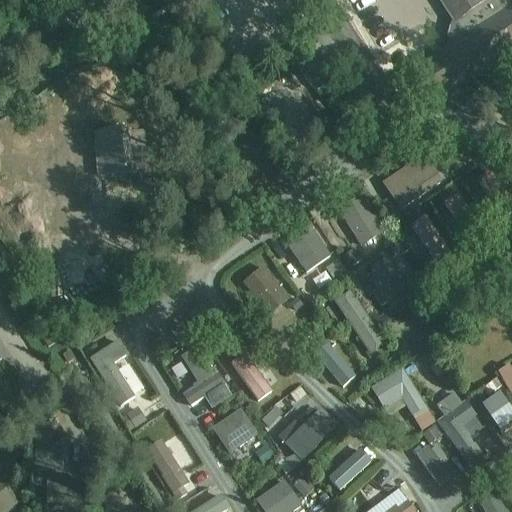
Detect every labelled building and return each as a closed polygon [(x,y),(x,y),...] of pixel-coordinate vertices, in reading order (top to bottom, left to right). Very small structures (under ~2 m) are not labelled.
[(441,0),(456,22),(454,24),(454,25),(457,24),(467,40),(412,75),(431,105),(511,51),(511,10),(507,13),(498,0),(441,0)] [(127,136),(97,138),(100,177),(130,175),(127,136)] [(400,174),(383,185),(400,212),(442,185),(430,166),(405,182),(400,174)] [(472,191),(491,206),(504,189),(485,174),(472,191)] [(442,203),(456,225),(471,215),(456,194),(442,203)] [(362,198),(338,213),(360,249),(384,235),(362,198)] [(391,199),(380,207),(387,218),(388,218),(393,224),(402,217),(398,211),(399,210),(391,199)] [(97,230),(100,222),(82,214),(79,222),(97,230)] [(402,229),(425,271),(449,258),(426,216),(402,229)] [(288,249),(307,276),(331,259),(312,232),(288,249)] [(400,246),(390,252),(393,257),(401,258),(406,256),(400,246)] [(363,262),(355,251),(345,257),(352,269),(363,262)] [(370,284),(375,292),(372,294),(382,308),(386,305),(391,306),(395,303),(396,299),(408,291),(412,276),(404,263),(396,261),(386,259),(373,268),(370,284)] [(339,262),(329,269),(338,282),(348,275),(339,262)] [(243,286),(269,319),(289,302),(263,269),(243,286)] [(386,346),(351,294),(335,305),(370,357),(386,346)] [(296,314),(304,307),(298,300),(290,306),(296,314)] [(211,313),(195,325),(217,354),(230,344),(219,330),(222,328),(211,313)] [(189,336),(181,324),(170,332),(178,344),(189,336)] [(57,344),(52,336),(43,341),(48,349),(57,344)] [(90,361),(120,409),(135,400),(114,366),(128,357),(119,343),(90,361)] [(328,346),(316,357),(343,389),(356,379),(328,346)] [(182,359),(197,385),(193,388),(194,390),(183,397),(190,409),(225,388),(218,375),(215,377),(198,349),(182,359)] [(71,352),(64,356),(69,364),(75,360),(71,352)] [(437,380),(448,372),(441,362),(429,370),(437,380)] [(511,373),(509,368),(497,375),(511,399),(511,373)] [(401,402),(421,434),(435,426),(402,372),(372,391),(385,412),(401,402)] [(492,385),(484,390),(489,397),(497,392),(502,388),(497,381),(492,385)] [(439,425),(468,465),(481,456),(465,435),(467,433),(468,428),(466,426),(476,419),(466,405),(439,425)] [(511,433),(491,405),(481,412),(501,440),(511,433)] [(126,417),(122,420),(131,433),(146,422),(137,409),(126,417)] [(278,439),(285,446),(284,447),(295,457),(283,463),(293,473),(338,428),(321,411),(305,426),(299,419),(278,439)] [(229,457),(258,438),(241,412),(212,431),(229,457)] [(262,423),(268,430),(275,424),(268,417),(262,423)] [(423,438),(430,448),(442,440),(435,430),(423,438)] [(499,448),(492,439),(481,447),(488,456),(499,448)] [(159,440),(144,449),(173,496),(177,503),(187,497),(183,490),(189,486),(159,440)] [(38,447),(38,449),(38,471),(49,472),(49,502),(72,503),(72,502),(80,502),(81,471),(66,471),(67,448),(38,447)] [(325,477),(338,491),(371,463),(358,448),(325,477)] [(438,489),(450,481),(442,470),(449,465),(438,448),(431,453),(429,449),(416,458),(438,489)] [(262,466),(274,458),(267,449),(256,456),(262,466)] [(314,492),(303,479),(294,488),(305,500),(314,492)] [(298,511),(302,509),(285,484),(257,504),(262,511),(298,511)] [(0,487),(0,511),(8,511),(13,509),(13,508),(18,505),(10,493),(5,496),(0,487)] [(504,511),(493,492),(477,501),(484,511),(504,511)] [(228,511),(230,511),(221,497),(195,511),(228,511)] [(325,497),(319,501),(324,509),(330,505),(325,497)]
